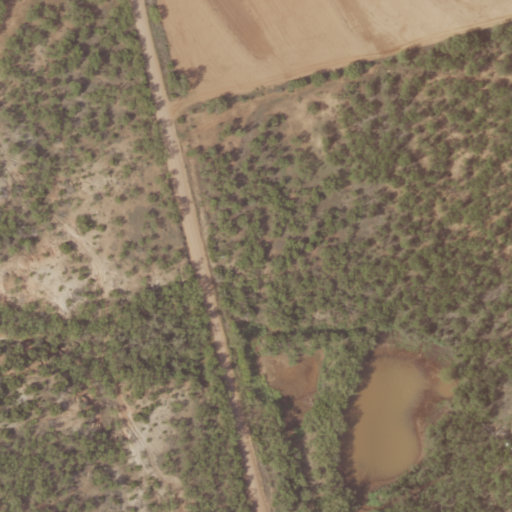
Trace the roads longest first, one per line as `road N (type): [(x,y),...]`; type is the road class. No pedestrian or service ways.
road 1 (residential): [(232,511),(166,231),(161,145)]
road 2 (residential): [(161,145),(171,129),(511,40)]
road 3 (residential): [(161,145),(146,145),(114,0)]
